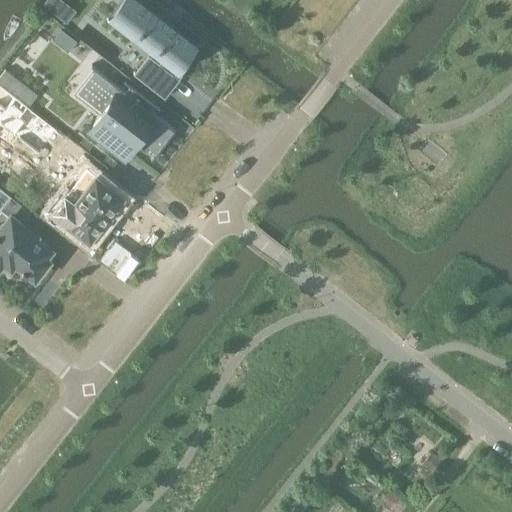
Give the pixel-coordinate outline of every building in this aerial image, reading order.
[(66,22),(76,10),(63,0),(45,0),(42,4),(66,22)] [(177,60),(178,61),(192,42),(170,24),(168,27),(158,19),(159,18),(160,18),(161,17),(145,6),(137,0),(124,0),(115,12),(116,13),(112,18),(164,59),(159,65),(148,56),(135,72),(134,71),(133,73),(164,97),(165,96),(160,92),(172,77),(173,78),(174,76),(173,75),(178,69),(173,65),(177,60)] [(150,109),(154,104),(159,108),(160,107),(124,80),(124,81),(129,85),(125,90),(91,64),(90,65),(99,72),(84,91),(104,107),(95,119),(129,146),(139,133),(158,148),(150,158),(151,159),(175,129),(150,109)] [(0,126),(1,128),(3,126),(38,153),(57,129),(0,84),(0,126)] [(24,181),(64,211),(73,200),(87,211),(106,185),(82,167),(81,168),(51,146),(24,181)] [(0,187),(0,207),(10,195),(0,187)] [(25,270),(34,277),(48,258),(45,255),(51,247),(35,235),(36,233),(10,212),(0,223),(0,263),(2,260),(10,266),(14,262),(21,267),(20,267),(24,271),(25,270)]
